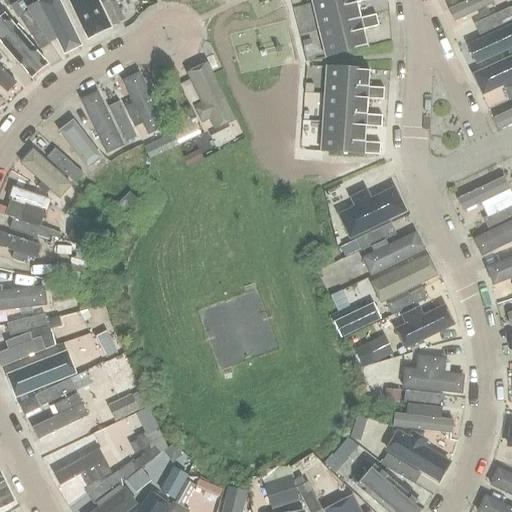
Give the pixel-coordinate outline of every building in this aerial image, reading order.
[(113,0),(111,0),(102,5),(113,26),(124,21),(113,0)] [(360,20),(356,4),(372,0),(371,0),(323,0),(312,3),(318,30),(360,20)] [(476,0),(448,13),(454,26),(495,7),(492,0),(476,0)] [(71,7),(83,32),(93,27),(81,2),(71,7)] [(511,19),(511,14),(509,7),(473,24),(478,35),(511,19)] [(72,47),(51,10),(39,17),(60,54),(72,47)] [(50,45),(29,12),(18,18),(39,51),(50,45)] [(325,58),(367,48),(362,31),(378,27),(375,16),(360,20),(318,30),(325,58)] [(12,25),(0,33),(0,37),(27,77),(41,68),(12,25)] [(466,48),(473,63),(511,45),(511,41),(507,30),(466,48)] [(313,50),(310,41),(302,43),(304,52),(313,50)] [(0,87),(8,95),(16,85),(0,70),(0,60),(0,59),(0,87)] [(511,60),(476,77),(484,96),(511,83),(511,60)] [(206,64),(187,74),(214,132),(234,123),(206,64)] [(383,101),(384,89),(367,88),(369,71),(326,68),(324,97),(367,100),(383,101)] [(138,84),(118,93),(145,147),(165,138),(138,84)] [(503,89),(508,100),(511,98),(511,84),(505,88),(503,89)] [(97,93),(79,102),(105,155),(124,145),(97,93)] [(324,97),(322,125),(365,128),(381,129),(382,117),(366,116),(367,100),(324,97)] [(108,107),(125,142),(136,137),(119,102),(108,107)] [(511,125),(511,111),(495,120),(500,131),(511,125)] [(65,114),(51,127),(89,172),(104,160),(65,114)] [(379,156),(380,144),(364,143),(365,128),(322,125),(320,152),(379,156)] [(210,137),(215,148),(234,139),(229,128),(210,137)] [(144,148),(149,159),(177,146),(172,135),(144,148)] [(73,184),(81,175),(53,149),(44,158),(73,184)] [(198,150),(182,158),(187,166),(202,159),(198,150)] [(32,151),(20,166),(60,199),(72,185),(32,151)] [(504,180),(457,201),(462,212),(509,191),(504,180)] [(52,201),(13,187),(4,212),(43,226),(52,201)] [(133,190),(116,209),(125,217),(143,198),(133,190)] [(398,198),(347,221),(353,236),(405,213),(398,198)] [(511,204),(482,219),(487,230),(511,218),(511,204)] [(47,236),(49,231),(12,219),(8,229),(45,242),(47,236)] [(511,222),(474,241),(482,257),(511,242),(511,222)] [(361,251),(370,247),(384,240),(396,234),(390,223),(355,240),(361,251)] [(94,249),(99,234),(73,225),(68,240),(94,249)] [(61,235),(49,231),(47,236),(59,240),(61,235)] [(43,245),(0,232),(0,250),(13,254),(11,260),(26,265),(28,259),(38,262),(43,245)] [(414,235),(361,261),(369,278),(423,252),(414,235)] [(360,250),(355,242),(341,249),(345,257),(360,250)] [(85,269),(91,252),(78,248),(73,265),(85,269)] [(370,285),(381,307),(437,279),(426,258),(370,285)] [(511,260),(489,270),(496,287),(511,280),(511,260)] [(58,264),(55,276),(77,280),(80,268),(58,264)] [(421,288),(408,295),(389,304),(386,305),(391,316),(426,299),(421,288)] [(44,290),(0,293),(0,311),(46,308),(44,290)] [(341,292),(330,297),(338,313),(348,308),(341,292)] [(454,326),(445,306),(423,316),(421,310),(404,318),(406,324),(396,329),(405,349),(454,326)] [(28,331),(46,326),(43,315),(5,324),(8,336),(28,331)] [(58,318),(46,321),(48,330),(60,327),(58,318)] [(11,351),(0,355),(0,364),(2,371),(56,351),(48,330),(47,328),(7,343),(11,351)] [(366,342),(372,362),(396,355),(391,335),(366,342)] [(416,371),(403,370),(402,390),(463,395),(464,379),(445,377),(446,360),(417,357),(416,371)] [(72,378),(65,358),(6,380),(10,392),(27,386),(30,393),(72,378)] [(90,385),(84,373),(71,380),(76,392),(90,385)] [(33,398),(39,409),(74,392),(69,381),(40,395),(33,398)] [(129,395),(137,411),(147,406),(140,390),(129,395)] [(400,392),(385,391),(384,402),(399,403),(400,392)] [(402,404),(406,405),(440,409),(441,409),(443,397),(404,392),(402,404)] [(32,426),(38,440),(86,417),(75,395),(40,412),(44,420),(32,426)] [(129,395),(108,405),(115,421),(137,411),(129,395)] [(455,414),(392,411),(391,430),(454,434),(455,414)] [(366,421),(356,418),(350,439),(359,442),(366,421)] [(142,452),(145,455),(132,464),(138,472),(166,449),(157,428),(135,438),(137,441),(129,445),(135,456),(142,452)] [(453,464),(401,432),(389,451),(441,483),(453,464)] [(92,443),(49,466),(61,489),(105,466),(92,443)] [(181,456),(173,446),(164,453),(172,463),(181,456)] [(389,471),(414,486),(420,475),(385,455),(379,465),(389,471)] [(331,456),(324,464),(335,473),(342,465),(331,456)] [(123,481),(124,482),(138,472),(132,464),(131,462),(116,472),(123,481)] [(173,469),(159,492),(160,492),(173,500),(187,477),(173,469)] [(511,476),(497,470),(489,488),(511,498),(511,476)] [(123,481),(116,472),(85,496),(92,505),(123,481)] [(304,484),(301,478),(293,482),(296,488),(304,484)] [(218,498),(222,488),(199,479),(195,489),(218,498)] [(0,509),(12,503),(1,482),(0,483),(0,509)] [(185,482),(174,503),(172,502),(169,509),(167,511),(188,511),(182,509),(194,487),(185,482)] [(416,511),(382,482),(372,494),(392,511),(416,511)] [(297,489),(307,511),(320,511),(307,484),(297,489)] [(220,511),(241,511),(245,492),(225,488),(224,494),(220,511)] [(117,511),(128,504),(120,494),(95,511),(117,511)] [(166,511),(169,509),(151,496),(139,511),(166,511)] [(359,511),(353,500),(330,511),(359,511)] [(509,511),(485,501),(478,511),(509,511)]
